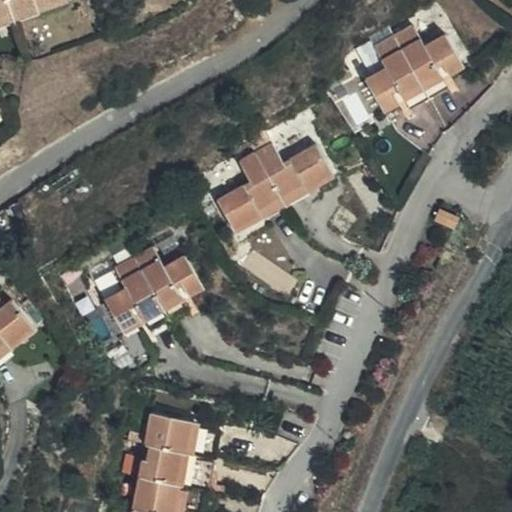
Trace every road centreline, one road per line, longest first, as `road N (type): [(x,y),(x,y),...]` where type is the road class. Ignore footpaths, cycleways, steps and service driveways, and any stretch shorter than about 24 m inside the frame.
road 1 (residential): [(280,511),(435,172)]
road 2 (residential): [(0,192),(240,51),(301,0)]
road 3 (residential): [(435,172),(511,78)]
